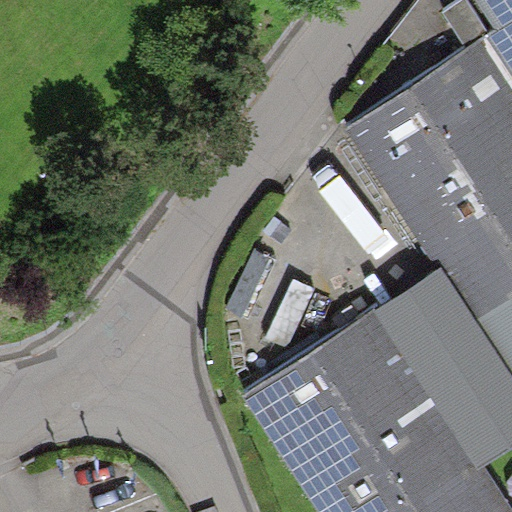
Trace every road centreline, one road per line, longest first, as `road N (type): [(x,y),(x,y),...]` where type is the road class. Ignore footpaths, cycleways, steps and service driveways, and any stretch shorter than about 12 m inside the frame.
road 1 (residential): [(108,333),(361,0)]
road 2 (residential): [(108,333),(192,439),(224,511)]
road 3 (residential): [(0,409),(108,333)]
